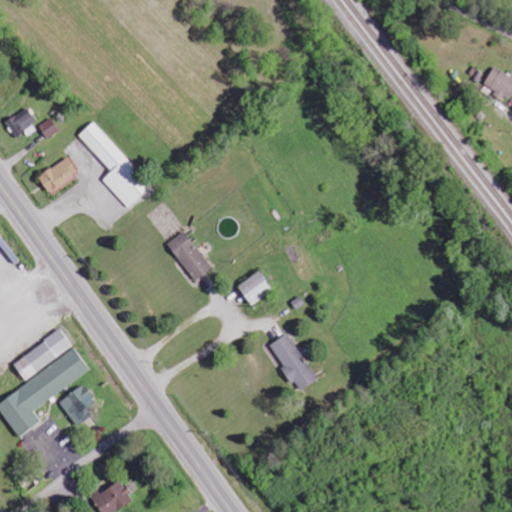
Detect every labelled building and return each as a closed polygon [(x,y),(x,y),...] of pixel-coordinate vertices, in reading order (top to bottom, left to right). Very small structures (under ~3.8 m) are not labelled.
[(511,97),(511,75),(494,67),(486,85),(497,90),(495,94),(510,101),(511,97)] [(16,136),(38,122),(28,108),(7,122),(16,136)] [(48,139),(60,131),(51,118),(40,126),(48,139)] [(103,179),(130,208),(154,186),(94,122),(79,135),(113,171),(103,179)] [(40,177),(52,195),(82,174),(69,156),(40,177)] [(212,269),(188,231),(170,242),(194,280),(212,269)] [(240,285),(253,305),(275,290),(262,270),(240,285)] [(15,363),(27,380),(74,346),(62,329),(15,363)] [(300,391),(319,380),(290,333),(271,344),(300,391)] [(0,401),(0,407),(20,437),(42,422),(34,410),(92,371),(77,349),(0,401)] [(90,407),(97,403),(87,385),(62,399),(77,426),(95,416),(90,407)] [(93,494),(102,511),(117,511),(135,502),(123,481),(101,493),(99,491),(93,494)]
